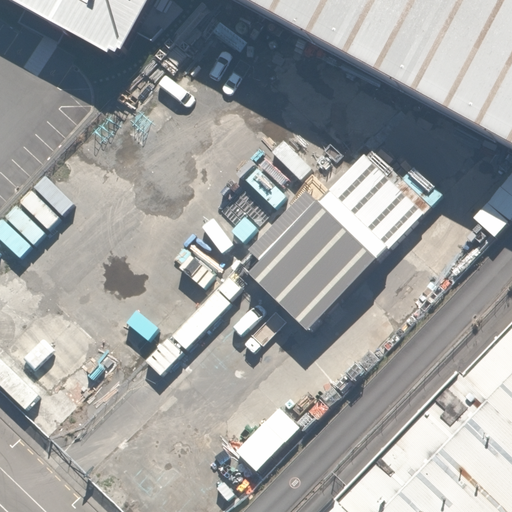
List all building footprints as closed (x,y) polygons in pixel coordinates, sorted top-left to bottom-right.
[(233,0),(511,150),(511,0),(3,0),(110,58),(112,54),(119,58),(134,30),(153,41),(182,10),(172,0),(233,0)] [(309,334),(380,264),(308,194),(250,254),(261,265),(250,276),(309,334)] [(178,303),(203,275),(174,248),(149,276),(178,303)] [(511,511),(511,329),(504,322),(325,511),(511,511)] [(324,407),(292,373),(268,396),(300,429),(324,407)] [(253,417),(239,434),(262,454),(276,437),(253,417)] [(173,477),(156,490),(173,511),(194,511),(198,509),(173,477)]
